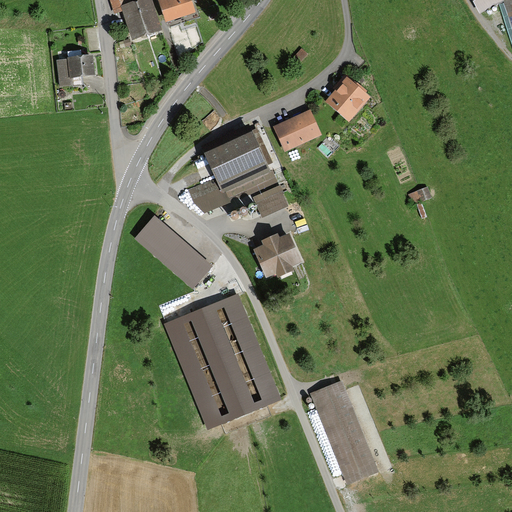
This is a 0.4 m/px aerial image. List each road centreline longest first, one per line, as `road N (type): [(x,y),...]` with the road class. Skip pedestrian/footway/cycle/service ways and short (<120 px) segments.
road 1 (unclassified): [(339,511),(243,276),(189,215),(132,172)]
road 2 (tertiary): [(132,172),(106,257),(73,511)]
road 3 (tertiary): [(258,0),(178,96),(132,172)]
road 4 (residential): [(132,172),(119,145),(100,0)]
